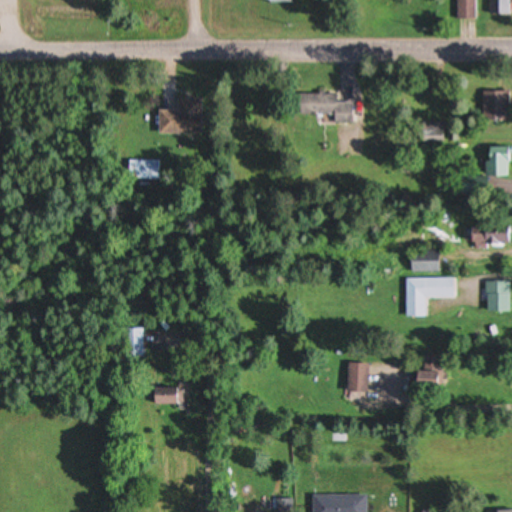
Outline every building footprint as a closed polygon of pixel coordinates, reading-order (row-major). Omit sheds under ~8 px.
[(456,0),(456,19),(475,19),(475,0),(456,0)] [(493,0),(493,16),(511,16),(511,0),(493,0)] [(507,93),(481,93),(481,121),(507,121),(507,93)] [(335,94),(297,94),(297,116),(335,116),(335,94)] [(158,111),(158,135),(194,135),(194,101),(176,101),(176,111),(158,111)] [(443,123),(420,123),(420,143),(443,143),(443,123)] [(510,178),(510,148),(483,148),(483,178),(510,178)] [(161,176),(161,163),(130,163),(130,176),(161,176)] [(503,228),(468,228),(468,245),(503,245),(503,228)] [(406,252),(406,274),(436,274),(436,252),(406,252)] [(404,280),(405,318),(427,318),(427,299),(455,299),(455,280),(404,280)] [(485,314),(510,314),(510,282),(485,282),(485,314)] [(145,330),(123,330),(123,359),(145,359),(145,330)] [(366,394),(366,365),(346,365),(346,394),(366,394)] [(411,385),(434,385),(434,373),(411,373),(411,385)] [(181,390),(148,390),(148,406),(181,406),(181,390)] [(365,511),(365,497),(310,497),(310,511),(365,511)] [(290,511),(290,501),(277,501),(276,511),(290,511)]
